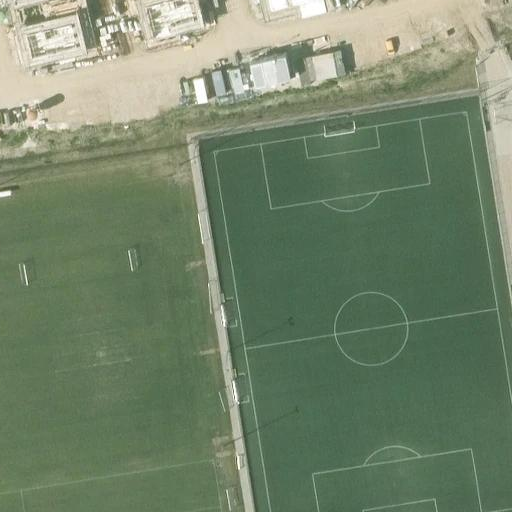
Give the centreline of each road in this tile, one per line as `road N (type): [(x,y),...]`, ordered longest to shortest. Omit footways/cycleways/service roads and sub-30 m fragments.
road 1 (residential): [(4,99),(238,46)]
road 2 (residential): [(452,0),(238,46)]
